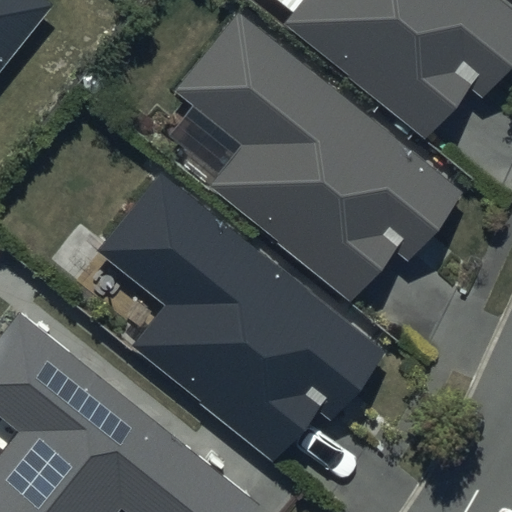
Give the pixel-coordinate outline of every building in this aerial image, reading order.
[(0,0),(0,72),(56,3),(52,0),(0,0)] [(511,60),(511,7),(503,0),(300,0),(282,23),(426,138),(468,86),(482,97),(511,60)] [(465,192),(238,14),(178,89),(246,142),(209,188),(350,299),(390,250),(408,264),(465,192)] [(388,348),(160,170),(97,250),(165,303),(130,348),(275,462),(317,408),(332,419),(388,348)] [(254,511),(261,505),(21,310),(0,335),(0,415),(19,431),(0,453),(0,511),(118,511),(121,509),(124,511),(254,511)]
